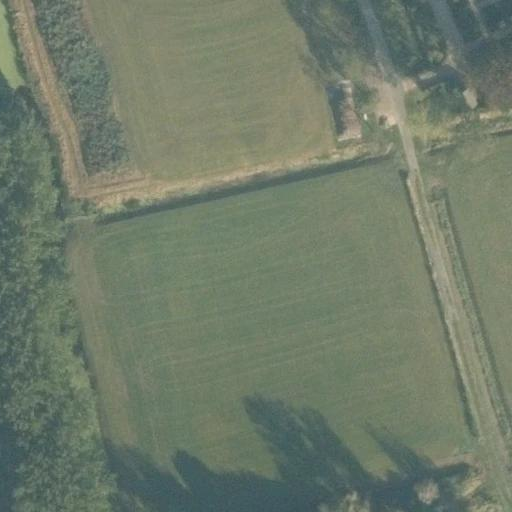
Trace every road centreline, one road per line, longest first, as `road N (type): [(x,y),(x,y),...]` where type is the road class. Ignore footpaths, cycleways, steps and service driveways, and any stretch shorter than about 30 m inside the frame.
road 1 (track): [(491,469),(410,152)]
road 2 (unclassified): [(410,152),(364,0)]
